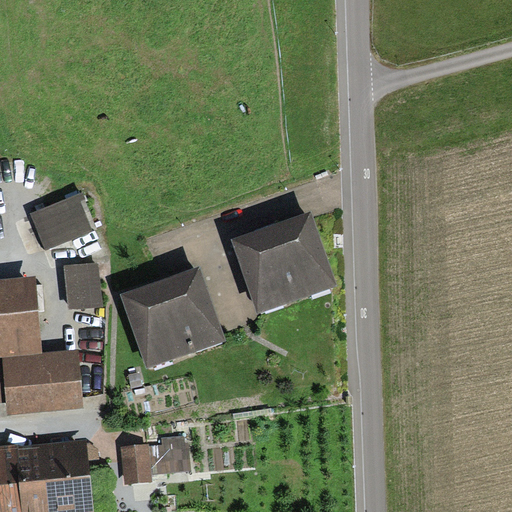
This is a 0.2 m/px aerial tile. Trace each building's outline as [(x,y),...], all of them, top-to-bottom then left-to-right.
[(73,198),(31,216),(47,252),(89,234),(73,198)] [(273,230),(232,246),(260,320),(337,292),(309,217),(273,230)] [(99,264),(63,266),(67,312),(103,309),(99,264)] [(162,285),(123,299),(149,372),(224,346),(199,272),(162,285)] [(0,363),(42,359),(34,281),(0,284),(0,363)] [(81,412),(77,358),(4,364),(4,369),(0,369),(0,404),(8,404),(9,419),(81,412)] [(165,448),(123,452),(127,488),(151,485),(150,477),(190,473),(187,448),(185,448),(184,439),(164,441),(165,448)] [(92,511),(83,441),(0,448),(0,511),(92,511)]
